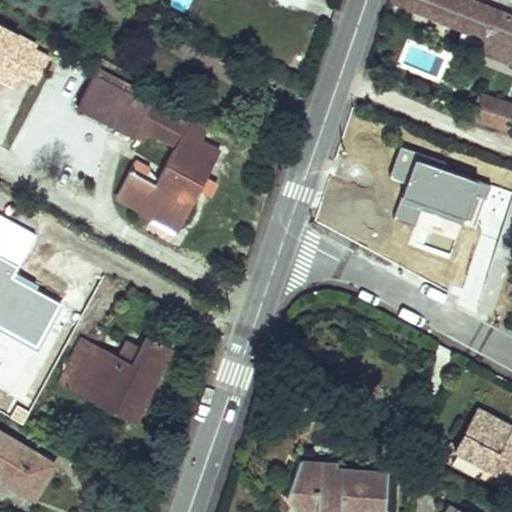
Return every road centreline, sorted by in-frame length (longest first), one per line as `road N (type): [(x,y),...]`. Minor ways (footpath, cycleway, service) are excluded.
road 1 (tertiary): [(188,511),(285,234)]
road 2 (residential): [(511,355),(285,234)]
road 3 (tertiary): [(285,234),(366,0)]
